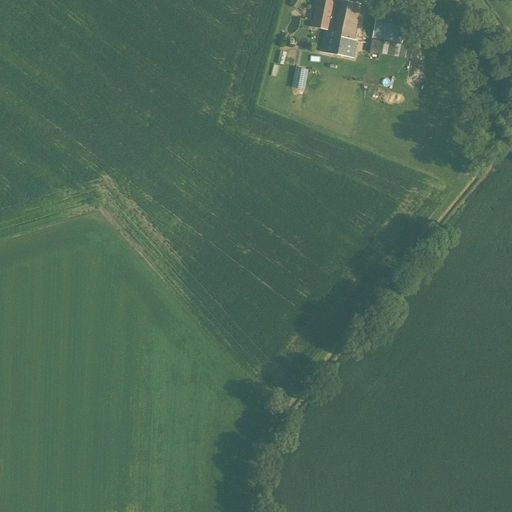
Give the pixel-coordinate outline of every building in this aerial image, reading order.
[(291,0),(289,4),(297,9),(302,0),(291,0)] [(317,0),(312,27),(327,30),(330,31),(336,0),(335,0),(317,0)] [(330,31),(327,30),(323,52),(353,58),(357,39),(354,38),(361,5),(336,0),(330,31)] [(377,16),(372,38),(402,44),(407,22),(377,16)] [(291,88),(305,91),(309,70),(295,68),(291,88)]
